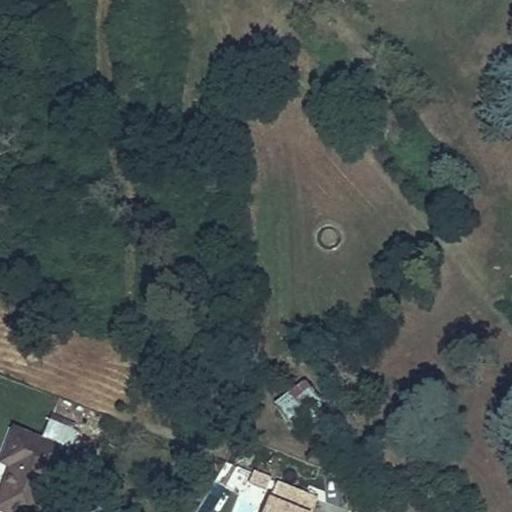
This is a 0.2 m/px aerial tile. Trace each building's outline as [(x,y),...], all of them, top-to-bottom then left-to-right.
[(196,113),(195,140),(220,139),(220,118),(213,118),(213,113),(196,113)] [(306,383),(275,408),(289,426),(319,400),(306,383)] [(10,468),(0,493),(0,511),(36,511),(60,451),(66,453),(74,431),(50,421),(40,444),(12,433),(0,464),(10,468)] [(284,485),(276,503),(298,511),(318,511),(324,500),(284,485)] [(298,511),(276,503),(272,511),(298,511)]
